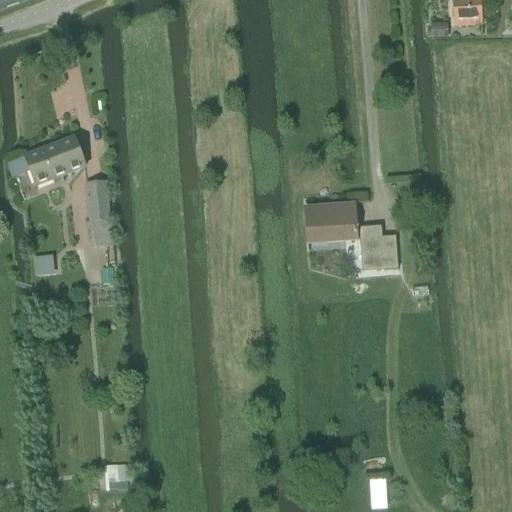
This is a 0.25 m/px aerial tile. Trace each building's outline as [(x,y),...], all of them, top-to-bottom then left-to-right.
[(481,0),(456,0),(458,26),(483,25),(481,0)] [(432,29),(432,40),(446,40),(446,29),(432,29)] [(75,141),(26,159),(37,188),(86,169),(75,141)] [(107,183),(86,184),(91,246),(107,244),(106,222),(110,222),(107,183)] [(355,206),(305,209),(307,244),(360,241),(362,273),(398,271),(396,238),(382,239),(381,227),(357,229),(355,206)] [(112,285),(112,270),(102,270),(103,285),(112,285)] [(370,511),(386,511),(384,481),(369,482),(370,511)]
